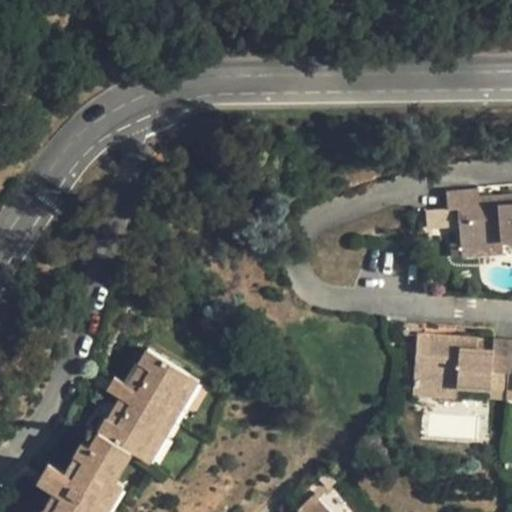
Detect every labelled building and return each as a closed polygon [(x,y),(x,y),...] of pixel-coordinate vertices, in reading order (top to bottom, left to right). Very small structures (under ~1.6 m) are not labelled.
[(478,189),(445,192),(447,209),(458,209),(461,245),(502,242),(511,241),(511,192),(479,196),(478,189)] [(502,242),(461,245),(462,256),(503,254),(502,242)] [(427,323),(406,322),(405,333),(419,334),(419,332),(427,332),(427,323)] [(419,334),(415,384),(458,386),(508,389),(508,387),(511,338),(496,337),(494,349),(478,348),(478,335),(427,332),(419,332),(419,334)] [(149,347),(141,362),(150,367),(138,387),(129,382),(117,375),(108,388),(121,395),(131,401),(119,422),(109,416),(92,445),(84,440),(75,454),(83,459),(73,475),(66,470),(50,461),(39,481),(54,491),(61,494),(53,511),(45,507),(42,511),(96,511),(117,478),(133,449),(151,460),(200,377),(149,347)] [(141,362),(129,382),(138,387),(150,367),(141,362)] [(458,386),(415,384),(414,395),(458,398),(458,386)] [(131,401),(121,395),(109,416),(119,422),(131,401)] [(83,459),(75,454),(66,470),(73,475),(83,459)] [(109,511),(127,484),(117,478),(96,511),(109,511)] [(61,494),(54,491),(45,507),(53,511),(61,494)] [(335,511),(317,493),(300,510),(302,511),(335,511)]
